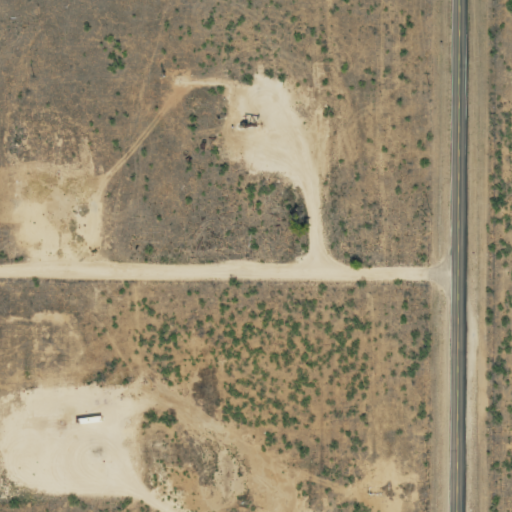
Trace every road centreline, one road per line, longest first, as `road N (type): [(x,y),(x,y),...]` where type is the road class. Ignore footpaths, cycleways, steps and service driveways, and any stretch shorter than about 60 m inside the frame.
road 1 (tertiary): [(462,511),(464,0)]
road 2 (track): [(0,263),(353,260),(464,277)]
